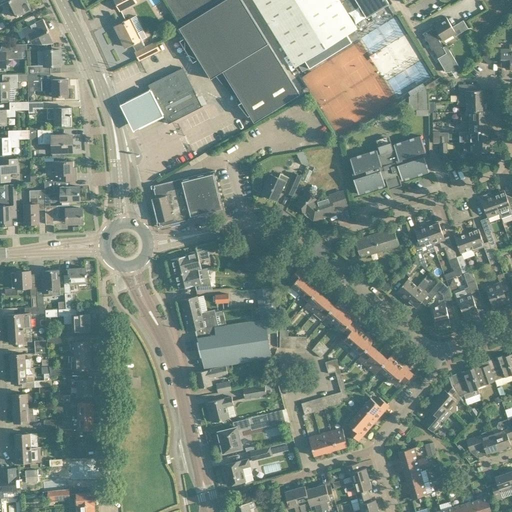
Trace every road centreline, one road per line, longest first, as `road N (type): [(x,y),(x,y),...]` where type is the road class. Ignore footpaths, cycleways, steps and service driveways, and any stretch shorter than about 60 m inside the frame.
road 1 (tertiary): [(210,511),(165,338),(130,267)]
road 2 (tertiary): [(123,221),(111,119),(60,0)]
road 3 (residential): [(317,252),(332,234),(455,194),(511,153)]
road 4 (residential): [(105,511),(104,299)]
road 5 (residential): [(149,243),(267,223),(317,252)]
road 6 (residential): [(275,355),(308,358),(318,371),(316,388),(287,399),(309,465)]
road 7 (residential): [(317,252),(437,350)]
